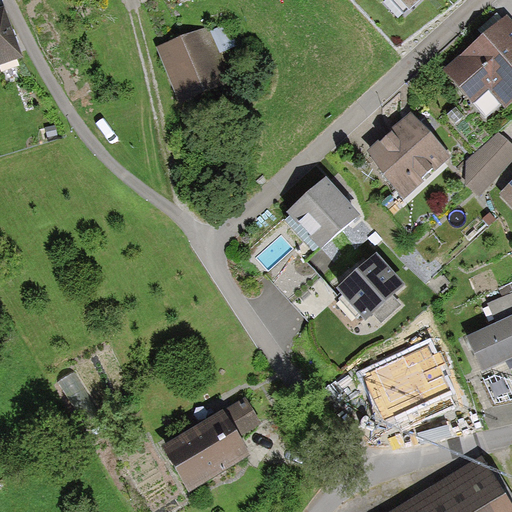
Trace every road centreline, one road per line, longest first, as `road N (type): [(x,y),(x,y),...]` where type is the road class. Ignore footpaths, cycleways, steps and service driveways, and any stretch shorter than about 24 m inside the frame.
road 1 (residential): [(484,0),(203,247)]
road 2 (residential): [(203,247),(85,138),(46,85),(4,0)]
road 3 (residential): [(354,480),(203,247)]
road 4 (residential): [(511,431),(354,480)]
